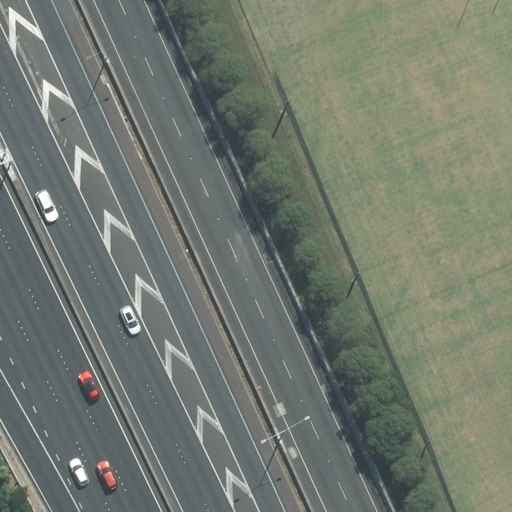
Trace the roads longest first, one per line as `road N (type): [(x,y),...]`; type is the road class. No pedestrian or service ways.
road 1 (motorway): [(36,0),(273,511)]
road 2 (motorway): [(0,70),(209,511)]
road 3 (motorway): [(137,511),(0,220)]
road 4 (motorway): [(133,511),(0,324)]
